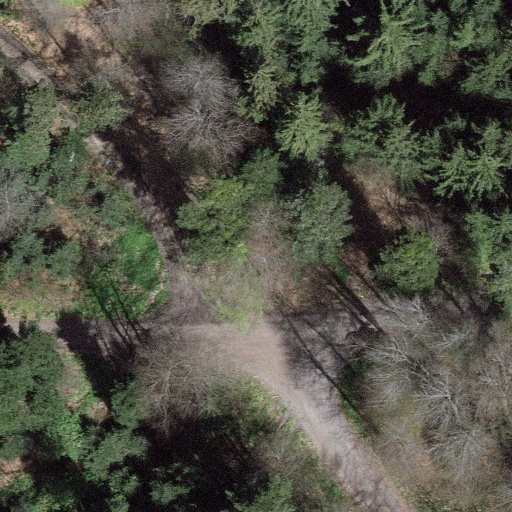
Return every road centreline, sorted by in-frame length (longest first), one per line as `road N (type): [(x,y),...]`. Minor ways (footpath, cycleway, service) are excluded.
road 1 (track): [(0,332),(511,293)]
road 2 (track): [(237,318),(388,511)]
